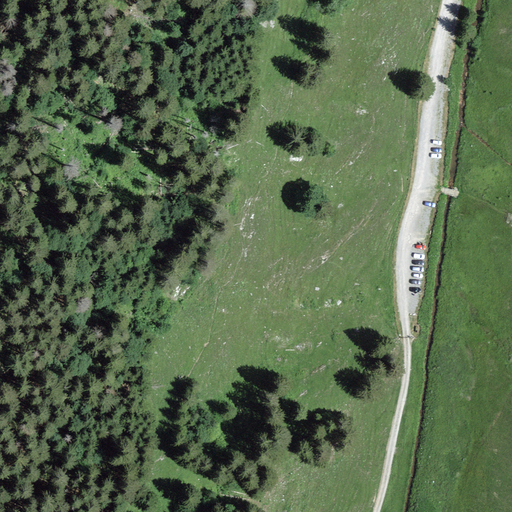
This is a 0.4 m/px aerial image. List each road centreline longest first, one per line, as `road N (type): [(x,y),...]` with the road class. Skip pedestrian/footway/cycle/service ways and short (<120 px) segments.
road 1 (track): [(417,180),(400,263),(402,395),(376,511)]
road 2 (track): [(417,180),(447,0)]
